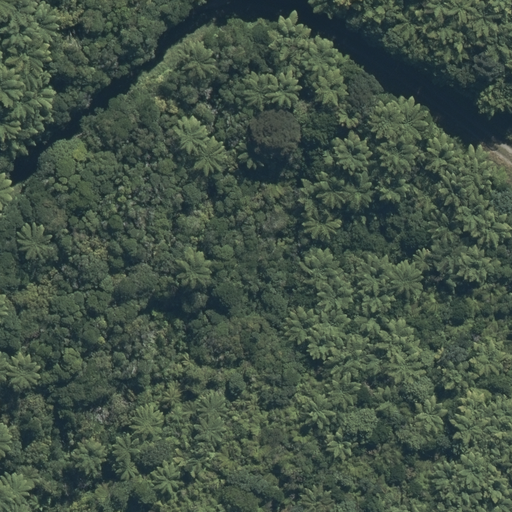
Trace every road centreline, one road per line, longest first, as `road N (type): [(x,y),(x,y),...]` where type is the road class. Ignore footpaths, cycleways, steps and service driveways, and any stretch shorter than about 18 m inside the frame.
road 1 (track): [(252,0),(224,3),(155,44),(56,125),(0,185)]
road 2 (track): [(511,153),(331,21),(283,0)]
